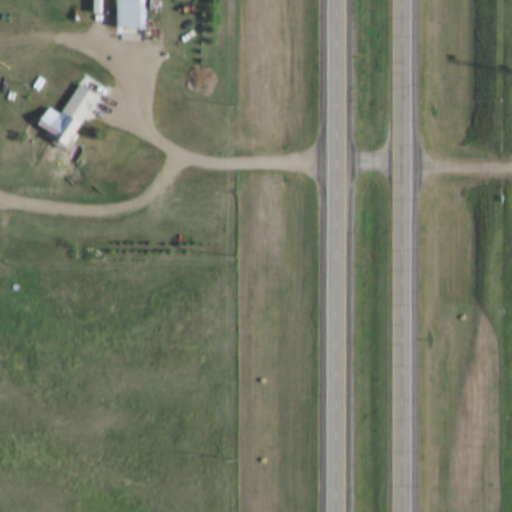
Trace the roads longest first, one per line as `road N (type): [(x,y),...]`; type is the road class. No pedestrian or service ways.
road 1 (trunk): [(402,511),(401,0)]
road 2 (trunk): [(339,0),(339,511)]
road 3 (track): [(245,0),(246,137),(261,164)]
